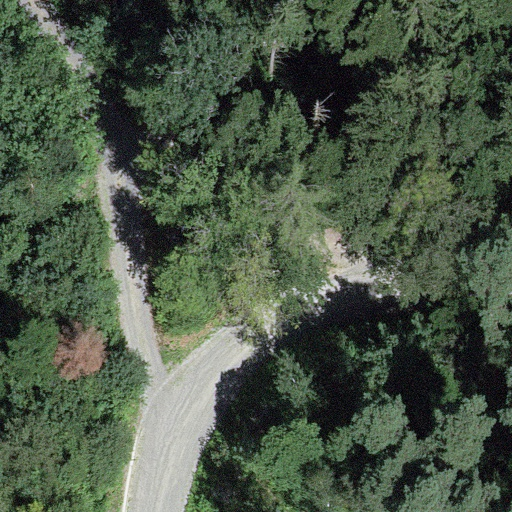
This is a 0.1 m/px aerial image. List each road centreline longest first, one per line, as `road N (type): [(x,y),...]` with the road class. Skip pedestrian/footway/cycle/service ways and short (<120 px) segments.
road 1 (track): [(34,0),(111,122),(162,475)]
road 2 (track): [(157,511),(162,475),(202,381),(272,320),(323,298),(412,283),(511,300)]
road 3 (track): [(111,122),(226,191),(412,283)]
